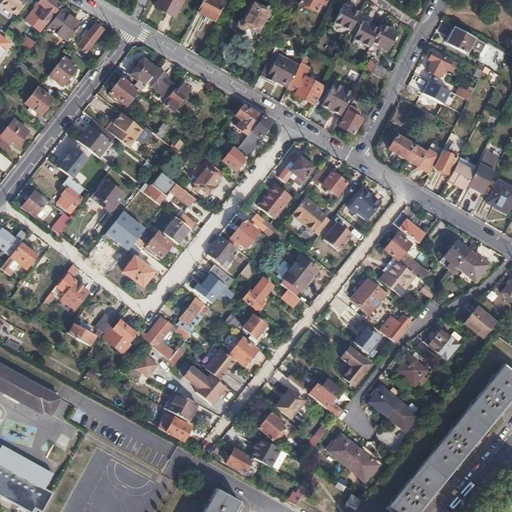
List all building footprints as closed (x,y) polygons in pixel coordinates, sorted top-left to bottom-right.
[(0,0),(0,4),(13,14),(23,0),(0,0)] [(52,0),(40,0),(38,3),(43,7),(41,10),(43,12),(39,18),(46,23),(60,5),(52,0)] [(159,0),(155,8),(175,18),(183,0),(159,0)] [(221,0),(203,0),(197,13),(215,22),(226,2),(221,0)] [(300,0),(299,2),(317,12),(323,0),(300,0)] [(237,24),(237,26),(239,28),(241,30),(244,30),(246,29),(248,27),(258,33),(265,21),(267,22),(268,22),(269,22),(274,14),(270,12),(270,10),(251,1),(242,20),(240,20),(238,22),(237,24)] [(335,22),(351,30),(360,12),(344,4),(335,22)] [(80,25),(61,10),(48,27),(67,42),(80,25)] [(353,40),(369,48),(372,44),(378,31),(362,22),(353,40)] [(95,24),(79,45),(86,51),(102,29),(95,24)] [(397,34),(381,25),(378,31),(372,44),(387,52),(397,34)] [(475,38),(455,27),(447,43),(467,53),(470,47),(475,38)] [(28,33),(20,44),(29,50),(37,40),(28,33)] [(475,38),(470,47),(481,53),(486,43),(475,38)] [(288,87),(287,89),(296,93),(295,95),(314,105),(324,88),(305,77),(309,68),(305,66),(312,53),(314,50),(311,48),(309,47),(299,66),(288,87)] [(433,59),(428,69),(440,75),(444,68),(447,70),(452,60),(433,51),(430,57),(433,59)] [(63,57),(49,75),(62,85),(76,67),(63,57)] [(142,57),(129,74),(145,86),(158,69),(142,57)] [(276,81),(288,87),(299,66),(287,60),(283,66),(274,62),(265,79),(274,84),(276,81)] [(385,81),(390,71),(371,60),(366,69),(365,70),(385,81)] [(479,62),(476,67),(483,71),(486,66),(479,62)] [(166,73),(159,68),(158,69),(145,86),(142,89),(145,91),(150,86),(163,96),(173,84),(164,77),(166,73)] [(347,78),(357,81),(359,74),(350,71),(347,78)] [(129,74),(125,79),(141,91),(142,89),(145,86),(129,74)] [(433,83),(419,75),(412,89),(415,91),(413,96),(424,102),(433,83)] [(121,78),(109,93),(117,100),(118,98),(126,105),(137,91),(121,78)] [(174,90),(163,103),(173,111),(189,90),(181,84),(176,91),(174,90)] [(322,107),(340,117),(352,94),(334,85),(322,107)] [(460,86),(456,94),(457,95),(468,101),(472,93),(460,86)] [(38,88),(26,104),(39,114),(52,99),(38,88)] [(468,101),(457,95),(454,101),(465,106),(468,101)] [(263,115),(244,104),(236,114),(242,119),(237,126),(248,135),(263,115)] [(350,106),(339,126),(353,134),(361,120),(358,118),(360,112),(350,106)] [(432,115),(419,108),(415,116),(428,122),(432,115)] [(111,124),(106,130),(112,135),(129,147),(143,129),(120,112),(114,120),(115,121),(113,125),(111,124)] [(273,121),(263,115),(248,135),(237,149),(247,157),(261,137),(272,121),(273,121)] [(93,119),(76,141),(78,142),(89,151),(96,156),(112,135),(106,130),(93,119)] [(13,120),(0,136),(0,144),(6,150),(10,145),(14,148),(26,131),(13,120)] [(163,123),(157,133),(162,137),(169,127),(163,123)] [(143,129),(135,140),(141,144),(151,131),(145,126),(143,129)] [(202,131),(198,137),(204,142),(209,136),(202,131)] [(439,157),(433,167),(447,174),(457,154),(452,151),(455,145),(454,144),(458,136),(451,133),(446,142),(439,157)] [(390,149),(406,159),(414,146),(398,136),(390,149)] [(180,139),(174,146),(178,150),(183,143),(180,139)] [(89,151),(78,142),(74,148),(85,157),(89,151)] [(414,146),(406,159),(418,166),(430,174),(433,167),(439,157),(428,150),(425,153),(414,146)] [(237,149),(234,147),(223,161),(236,171),(247,157),(237,149)] [(295,165),(290,171),(306,183),(311,177),(307,174),(312,168),(296,156),(291,162),(295,165)] [(142,167),(152,174),(156,169),(147,161),(142,167)] [(223,174),(206,161),(202,166),(206,169),(205,170),(198,178),(194,184),(206,193),(211,193),(214,191),(212,187),(223,174)] [(452,183),(465,189),(474,172),(468,169),(470,166),(461,162),(459,167),(457,166),(450,178),(454,180),(452,183)] [(192,173),(198,178),(205,170),(198,165),(192,173)] [(323,184),(337,195),(346,183),(333,172),(330,170),(324,165),(314,177),(320,182),(323,184)] [(80,181),(94,192),(104,178),(91,167),(80,181)] [(468,186),(483,194),(490,182),(493,175),(478,167),(468,186)] [(161,173),(144,194),(159,205),(170,191),(188,206),(194,199),(161,173)] [(83,188),(69,177),(63,184),(67,187),(62,194),(63,196),(58,202),(70,212),(81,199),(78,195),(83,188)] [(511,188),(498,181),(488,202),(495,206),(496,204),(508,211),(511,203),(511,188)] [(90,197),(98,203),(109,212),(112,214),(117,208),(114,206),(123,194),(113,186),(107,182),(96,196),(93,193),(92,195),(90,197)] [(276,185),(258,207),(273,219),(292,197),(276,185)] [(352,206),(349,209),(355,214),(357,211),(367,218),(379,203),(363,191),(352,205),(352,206)] [(34,192),(22,207),(33,216),(46,201),(34,192)] [(465,192),(459,204),(470,209),(475,197),(465,192)] [(292,215),(319,236),(331,221),(326,218),(328,215),(320,209),(321,208),(307,197),(292,215)] [(52,229),(60,235),(72,220),(70,218),(64,213),(52,229)] [(274,228),(257,214),(252,221),(269,235),(275,228),(274,228)] [(175,217),(175,218),(188,229),(191,231),(196,225),(183,215),(180,218),(177,215),(175,217)] [(400,215),(393,224),(398,228),(405,219),(400,215)] [(175,218),(163,233),(176,244),(188,229),(175,218)] [(405,219),(398,228),(414,240),(418,244),(425,235),(405,219)] [(228,242),(236,248),(239,244),(245,249),(257,232),(244,221),(228,242)] [(338,223),(324,240),(339,251),(353,234),(338,223)] [(0,268),(1,269),(9,259),(10,257),(20,244),(27,235),(21,231),(14,239),(0,228),(0,250),(3,253),(0,257),(0,268)] [(124,240),(131,246),(134,243),(137,239),(142,233),(134,228),(124,240)] [(158,233),(148,246),(147,248),(153,253),(154,251),(162,257),(172,243),(158,233)] [(410,246),(396,235),(385,249),(399,260),(400,258),(402,255),(410,246)] [(221,237),(207,255),(225,268),(235,257),(231,254),(236,248),(228,242),(221,237)] [(103,239),(92,254),(104,264),(116,249),(103,239)] [(457,267),(470,250),(456,240),(442,257),(450,263),(446,267),(453,272),(457,267)] [(36,256),(20,244),(10,257),(26,269),(36,256)] [(488,265),(470,250),(457,267),(475,281),(488,265)] [(23,283),(29,288),(32,283),(38,288),(49,273),(43,269),(50,260),(44,255),(23,283)] [(300,256),(283,278),(300,291),(317,270),(300,256)] [(134,257),(124,272),(142,285),(153,271),(134,257)] [(397,261),(391,257),(381,269),(385,273),(387,274),(397,261)] [(397,262),(413,275),(422,282),(428,274),(408,258),(405,262),(400,258),(399,260),(397,262)] [(1,269),(5,272),(7,274),(15,264),(9,259),(1,269)] [(397,262),(397,261),(387,274),(385,273),(380,279),(400,294),(405,288),(404,287),(413,275),(397,262)] [(248,264),(241,273),(248,278),(255,270),(248,264)] [(73,265),(57,286),(66,294),(62,299),(76,310),(90,291),(72,279),(80,269),(73,265)] [(214,265),(208,273),(210,274),(225,286),(227,288),(234,280),(214,265)] [(225,286),(210,274),(201,286),(198,284),(194,289),(212,303),(225,286)] [(387,294),(369,279),(358,292),(352,299),(370,314),(376,306),(387,294)] [(251,291),(243,300),(257,312),(265,302),(261,299),(271,286),(265,280),(255,294),(251,291)] [(511,280),(502,293),(511,301),(511,280)] [(21,285),(17,291),(18,292),(13,298),(20,303),(26,295),(27,297),(33,290),(29,288),(23,283),(21,285)] [(299,299),(288,290),(281,298),(293,307),(299,299)] [(490,302),(497,298),(493,291),(486,296),(490,302)] [(182,322),(179,326),(180,327),(190,335),(210,309),(195,298),(178,319),(182,322)] [(478,308),(466,323),(483,337),(495,322),(478,308)] [(104,334),(114,321),(105,314),(96,327),(104,334)] [(253,315),(243,328),(256,338),(266,326),(253,315)] [(385,318),(381,323),(376,329),(394,343),(411,321),(404,315),(398,323),(391,318),(385,318)] [(230,316),(226,322),(236,330),(241,324),(230,316)] [(145,333),(141,338),(152,347),(155,349),(172,327),(163,319),(149,336),(145,333)] [(119,321),(109,334),(120,342),(123,339),(128,342),(135,333),(119,321)] [(358,336),(353,342),(368,354),(381,338),(366,326),(361,322),(353,333),(358,336)] [(76,339),(89,346),(95,337),(74,325),(70,333),(77,337),(76,339)] [(190,335),(180,327),(176,332),(186,340),(190,335)] [(441,331),(430,345),(447,359),(459,344),(441,331)] [(89,346),(93,348),(93,349),(101,339),(96,336),(95,337),(89,346)] [(243,338),(230,354),(244,366),(257,350),(243,338)] [(179,348),(184,352),(188,347),(183,343),(179,348)] [(179,348),(169,361),(172,363),(174,360),(176,362),(184,352),(179,348)] [(349,348),(341,358),(351,367),(343,377),(353,386),(370,365),(349,348)] [(235,362),(220,350),(205,370),(220,381),(235,362)] [(374,358),(380,364),(384,359),(377,354),(374,358)] [(409,356),(398,371),(415,385),(426,370),(409,356)] [(143,359),(133,371),(147,377),(147,378),(156,366),(143,359)] [(454,426),(387,509),(390,511),(419,511),(447,479),(464,459),(511,399),(511,371),(504,365),(454,426)] [(59,398),(0,366),(0,497),(27,511),(36,511),(37,510),(40,511),(43,511),(53,494),(44,489),(52,475),(0,447),(0,393),(39,415),(42,410),(50,414),(59,398)] [(196,393),(212,406),(221,395),(223,397),(228,391),(210,376),(207,379),(194,368),(185,379),(199,390),(196,393)] [(294,373),(289,379),(302,390),(307,383),(294,373)] [(327,400),(334,405),(337,401),(334,398),(340,390),(328,381),(322,388),(318,385),(309,395),(323,406),(327,400)] [(370,402),(388,417),(406,431),(418,417),(400,402),(382,388),(370,402)] [(289,389),(276,407),(291,419),(305,401),(289,389)] [(168,410),(188,422),(198,405),(177,394),(168,410)] [(330,405),(326,409),(338,418),(342,412),(334,405),(333,407),(330,405)] [(271,412),(258,429),(273,440),(286,424),(271,412)] [(167,416),(160,428),(182,441),(189,427),(174,418),(173,419),(167,416)] [(324,435),(329,429),(323,425),(318,431),(324,435)] [(307,445),(312,450),(324,435),(318,431),(307,445)] [(330,451),(347,466),(365,481),(378,465),(360,450),(343,436),(330,451)] [(281,449),(260,437),(256,445),(257,445),(255,449),(254,449),(250,456),(265,464),(271,468),(281,449)] [(235,449),(227,464),(244,473),(252,459),(235,449)] [(317,469),(307,487),(314,491),(324,473),(317,469)] [(345,486),(338,482),(335,486),(342,490),(345,486)] [(294,492),(288,502),(296,506),(307,487),(302,484),(297,494),(294,492)] [(203,511),(234,511),(240,503),(216,489),(203,511)] [(351,494),(345,504),(356,511),(362,500),(351,494)]
